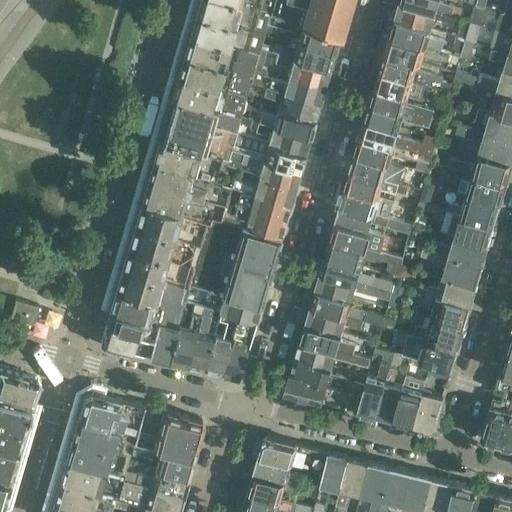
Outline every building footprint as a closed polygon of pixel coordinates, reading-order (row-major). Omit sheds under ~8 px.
[(271,11),(231,0),(198,0),(195,12),(265,32),(268,22),(270,13),(271,11)] [(231,0),(271,11),(274,0),(231,0)] [(274,0),(271,11),(270,13),(299,21),(304,0),(274,0)] [(304,0),(299,21),(339,33),(348,0),(304,0)] [(403,0),(398,0),(394,16),(432,27),(434,18),(459,26),(457,34),(466,37),(471,20),(460,17),(436,10),(403,0)] [(403,0),(436,10),(460,17),(464,7),(440,0),(403,0)] [(493,0),(492,7),(504,11),(511,13),(511,3),(498,0),(493,0)] [(485,6),(476,3),(471,20),(482,23),(487,6),(485,6)] [(511,13),(504,11),(498,29),(511,32),(511,13)] [(265,32),(195,12),(189,34),(258,54),(261,46),(263,37),(265,32)] [(299,32),(297,39),(334,50),(339,33),(270,13),(268,22),(299,32)] [(394,16),(389,33),(441,48),(444,38),(429,34),(432,27),(394,16)] [(479,31),(482,23),(471,20),(466,37),(475,40),(476,40),(479,31)] [(476,40),(492,45),(508,50),(511,51),(511,32),(498,29),(495,28),(493,35),(479,31),(476,40)] [(389,33),(384,50),(418,61),(421,62),(424,53),(439,57),(458,63),(461,54),(452,52),(441,48),(389,33)] [(189,34),(183,54),(223,66),(252,74),(256,63),(258,54),(189,34)] [(466,37),(457,34),(452,52),(461,54),(466,37)] [(261,46),(268,49),(277,51),(292,56),(329,67),(334,50),(297,39),(295,47),(263,37),(261,46)] [(475,40),(466,37),(461,54),(470,57),(475,40)] [(506,58),(503,67),(511,69),(511,51),(508,50),(492,45),(489,53),(506,58)] [(261,46),(258,54),(256,63),(263,66),(268,49),(261,46)] [(418,61),(384,50),(379,67),(444,86),(446,77),(416,68),(418,61)] [(290,65),(287,73),(324,85),(329,67),(292,56),(277,51),(275,60),(290,65)] [(223,66),(183,54),(176,76),(216,87),(246,95),(247,95),(251,80),(252,74),(223,66)] [(251,80),(260,83),(282,90),(319,101),(324,85),(287,73),(285,80),(263,74),(265,66),(263,66),(256,63),(252,74),(251,80)] [(379,67),(375,83),(408,93),(409,94),(411,85),(439,93),(440,90),(450,93),(451,88),(444,86),(379,67)] [(483,84),(497,88),(511,92),(511,69),(503,67),(500,78),(480,72),(479,75),(457,69),(455,76),(483,84)] [(176,76),(170,97),(210,108),(240,116),(246,95),(216,87),(176,76)] [(280,99),(277,107),(314,118),(319,101),(282,90),(260,83),(257,92),(280,99)] [(375,83),(370,100),(432,118),(435,109),(407,100),(409,94),(408,93),(375,83)] [(494,98),(491,110),(511,115),(511,92),(497,88),(483,84),(481,95),(494,98)] [(210,108),(170,97),(164,117),(204,128),(210,108)] [(457,101),(450,99),(448,109),(454,111),(457,101)] [(370,100),(365,116),(399,126),(401,118),(430,127),(432,118),(370,100)] [(248,116),(258,120),(272,124),(309,135),(314,118),(277,107),(275,114),(250,107),(248,116)] [(228,158),(228,157),(231,148),(236,131),(240,116),(210,108),(204,128),(198,150),(228,158)] [(473,119),(471,127),(511,137),(511,115),(491,110),(487,122),(473,119)] [(365,116),(360,133),(394,143),(432,154),(435,144),(397,134),(399,126),(365,116)] [(204,128),(164,117),(158,138),(198,150),(204,128)] [(270,132),(268,140),(304,152),(309,135),(272,124),(258,120),(255,128),(270,132)] [(482,139),(479,151),(511,159),(511,137),(471,127),(458,123),(456,132),(482,139)] [(299,168),(304,152),(268,140),(236,131),(231,148),(299,168)] [(394,143),(360,133),(355,151),(389,161),(394,143)] [(158,138),(152,160),(222,180),(223,176),(228,158),(198,150),(158,138)] [(260,166),(258,174),(294,185),(299,168),(231,148),(228,157),(260,166)] [(355,151),(350,167),(384,177),(403,183),(406,174),(403,173),(405,165),(389,161),(355,151)] [(447,164),(473,171),(506,180),(511,160),(511,159),(479,151),(475,163),(450,156),(447,164)] [(222,180),(152,160),(146,180),(215,201),(216,199),(221,182),(222,180)] [(471,179),(467,192),(500,201),(506,180),(473,171),(447,164),(445,172),(471,179)] [(350,167),(345,184),(379,194),(382,186),(406,193),(409,185),(403,183),(384,177),(350,167)] [(221,182),(253,192),(290,202),(294,185),(258,174),(255,182),(232,175),(230,179),(223,176),(222,180),(221,182)] [(215,201),(146,180),(140,200),(182,212),(206,219),(210,220),(211,215),(215,201)] [(424,181),(418,200),(428,202),(433,184),(424,181)] [(216,199),(248,208),(285,219),(290,202),(253,192),(221,182),(216,199)] [(345,184),(340,202),(412,222),(413,219),(405,217),(406,212),(392,208),(393,206),(377,201),(379,194),(345,184)] [(436,205),(461,212),(494,222),(500,201),(467,192),(463,204),(438,196),(436,205)] [(211,215),(241,224),(243,225),(280,236),(285,219),(248,208),(216,199),(215,201),(211,215)] [(182,212),(140,200),(134,223),(175,235),(182,212)] [(436,205),(419,201),(418,205),(434,210),(436,205)] [(340,202),(335,218),(369,228),(372,220),(409,232),(411,227),(412,222),(340,202)] [(458,222),(455,233),(488,242),(494,222),(461,212),(436,205),(434,210),(433,215),(458,222)] [(210,220),(206,219),(193,263),(185,261),(173,282),(190,287),(191,283),(208,289),(223,293),(228,276),(226,275),(205,269),(212,247),(232,253),(233,250),(235,242),(241,224),(211,215),(210,220)] [(335,218),(330,236),(398,256),(402,257),(405,248),(397,245),(370,237),(372,229),(369,228),(335,218)] [(175,235),(134,223),(127,245),(169,257),(175,235)] [(409,232),(407,239),(406,243),(414,245),(418,229),(411,227),(409,232)] [(429,248),(449,254),(483,263),(488,242),(455,233),(451,245),(431,239),(429,248)] [(330,236),(325,253),(362,264),(365,255),(381,259),(381,258),(396,263),(398,256),(330,236)] [(169,257),(127,245),(121,267),(163,279),(169,257)] [(446,262),(443,274),(477,283),(483,263),(449,254),(429,248),(418,245),(417,251),(417,253),(446,262)] [(226,275),(228,276),(265,287),(272,262),(233,250),(232,253),(226,275)] [(325,253),(320,271),(392,290),(394,282),(395,280),(360,271),(362,264),(325,253)] [(411,271),(412,266),(400,263),(397,273),(403,275),(411,271)] [(163,279),(121,267),(115,287),(157,300),(163,279)] [(320,271),(315,287),(352,297),(355,288),(390,298),(392,290),(320,271)] [(427,292),(436,295),(471,304),(477,283),(443,274),(439,286),(421,281),(418,290),(427,292)] [(228,276),(223,293),(260,304),(265,287),(228,276)] [(173,282),(163,279),(157,300),(150,322),(158,324),(178,329),(179,323),(180,323),(190,287),(173,282)] [(392,290),(390,298),(389,302),(399,305),(404,285),(394,282),(392,290)] [(157,300),(115,287),(108,310),(142,320),(141,324),(148,326),(149,322),(150,322),(157,300)] [(315,287),(310,305),(347,314),(382,324),(384,315),(350,306),(352,297),(315,287)] [(219,310),(220,310),(238,316),(255,321),(260,304),(223,293),(208,289),(205,298),(221,303),(219,310)] [(434,301),(430,315),(465,325),(471,304),(436,295),(427,292),(425,299),(434,301)] [(39,304),(15,297),(10,315),(34,322),(39,304)] [(178,329),(169,361),(187,365),(204,305),(194,302),(188,325),(180,323),(179,323),(178,329)] [(204,305),(187,365),(204,370),(214,333),(207,331),(213,308),(204,305)] [(310,305),(305,321),(343,331),(345,322),(361,326),(363,319),(347,314),(310,305)] [(108,310),(105,321),(130,329),(132,325),(140,327),(141,324),(142,320),(108,310)] [(214,333),(204,370),(222,374),(232,337),(238,316),(220,310),(218,317),(226,320),(222,335),(214,333)] [(415,333),(424,336),(459,345),(465,325),(430,315),(427,327),(417,324),(415,333)] [(232,337),(222,374),(239,378),(249,342),(255,321),(238,316),(232,337)] [(384,316),(382,324),(391,327),(394,328),(397,320),(384,316)] [(130,329),(105,321),(100,339),(103,345),(138,353),(142,338),(136,336),(137,331),(139,331),(140,327),(132,325),(130,329)] [(343,331),(305,321),(300,338),(354,352),(357,343),(340,338),(343,331)] [(142,338),(138,353),(150,356),(158,324),(150,322),(149,322),(148,326),(141,324),(140,327),(139,331),(137,331),(136,336),(142,338)] [(178,329),(158,324),(150,356),(169,361),(178,329)] [(413,340),(422,342),(418,356),(423,357),(432,360),(453,365),(459,345),(424,336),(415,333),(413,340)] [(369,356),(354,352),(300,338),(295,355),(333,365),(336,355),(366,364),(369,356)] [(365,382),(358,407),(378,412),(395,350),(377,345),(375,350),(373,357),(381,359),(376,377),(367,375),(365,382)] [(511,349),(507,348),(500,370),(511,373),(511,349)] [(395,350),(378,412),(395,416),(404,384),(395,382),(404,353),(395,350)] [(333,365),(295,355),(290,372),(351,388),(353,379),(330,373),(333,365)] [(404,384),(395,416),(414,421),(423,389),(425,382),(428,370),(432,360),(423,357),(415,387),(404,384)] [(449,376),(453,365),(432,360),(428,370),(437,373),(449,376)] [(35,376),(0,367),(0,390),(33,401),(38,382),(35,376)] [(511,392),(511,397),(499,442),(511,445),(511,373),(500,370),(495,388),(511,392)] [(351,388),(290,372),(286,386),(288,391),(323,399),(358,407),(365,382),(355,379),(353,379),(351,388)] [(357,373),(355,379),(365,382),(366,376),(357,373)] [(485,438),(499,442),(511,397),(511,392),(495,388),(491,403),(490,403),(482,433),(485,438)] [(423,389),(414,421),(430,425),(436,422),(444,394),(423,389)] [(0,422),(23,429),(27,419),(30,409),(31,409),(33,401),(0,390),(0,422)] [(85,392),(78,415),(118,426),(122,427),(136,431),(144,404),(90,390),(85,392)] [(144,404),(136,431),(133,440),(152,445),(160,448),(194,457),(204,422),(201,418),(144,404)] [(78,415),(72,436),(130,451),(130,450),(133,440),(136,431),(122,427),(118,426),(78,415)] [(0,446),(18,451),(18,450),(17,449),(19,430),(22,430),(22,431),(23,429),(0,422),(0,446)] [(258,451),(293,461),(293,460),(318,467),(324,468),(329,450),(267,435),(262,438),(258,451)] [(72,436),(66,457),(123,472),(125,468),(130,451),(72,436)] [(157,457),(154,467),(189,475),(194,457),(160,448),(152,445),(133,440),(130,450),(157,457)] [(0,474),(10,478),(18,451),(0,446),(0,474)] [(329,450),(324,468),(321,482),(319,488),(317,496),(311,511),(323,511),(330,484),(340,487),(348,455),(329,450)] [(258,451),(252,471),(303,483),(305,474),(290,469),(293,461),(258,451)] [(348,455),(340,487),(336,503),(346,506),(350,489),(360,492),(368,459),(348,455)] [(66,457),(60,478),(117,493),(121,478),(123,472),(66,457)] [(368,459),(360,492),(373,495),(369,511),(378,511),(382,498),(390,465),(368,459)] [(390,465),(382,498),(378,511),(388,511),(390,506),(402,509),(403,503),(411,470),(390,465)] [(121,478),(149,485),(183,494),(189,475),(154,467),(152,476),(138,473),(138,471),(125,468),(123,472),(121,478)] [(324,468),(318,467),(313,486),(319,488),(321,482),(324,468)] [(411,470),(403,503),(402,509),(414,511),(423,511),(425,509),(433,475),(411,470)] [(252,471),(247,490),(282,498),(282,497),(285,487),(317,496),(319,488),(313,486),(303,483),(252,471)] [(0,506),(2,505),(10,478),(0,474),(0,506)] [(433,475),(425,509),(423,511),(433,511),(434,511),(437,511),(446,511),(454,480),(433,475)] [(60,478),(53,499),(106,511),(111,511),(113,505),(119,506),(122,498),(116,497),(117,493),(60,478)] [(122,498),(144,504),(177,511),(178,511),(183,494),(149,485),(121,478),(117,493),(116,497),(122,498)] [(454,480),(446,511),(468,511),(475,485),(454,480)] [(475,485),(468,511),(491,511),(498,491),(475,485)] [(247,490),(242,508),(258,511),(277,511),(279,506),(294,510),(293,511),(311,511),(313,505),(282,497),(282,498),(247,490)] [(511,494),(498,491),(491,511),(511,511),(511,510),(511,494)] [(142,511),(141,511),(177,511),(144,504),(122,498),(119,506),(142,511)] [(106,511),(53,499),(49,511),(106,511)]
